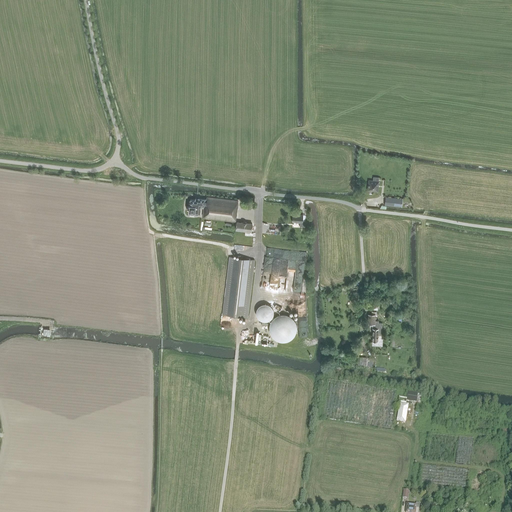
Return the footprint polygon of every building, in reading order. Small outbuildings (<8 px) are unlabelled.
[(372,191),(378,192),(379,181),(368,180),(367,191),(369,191),(369,190),(372,190),(372,191)] [(189,205),(189,206),(188,207),(188,209),(189,211),(189,215),(194,215),(194,213),(199,214),(200,208),(203,208),(203,218),(234,222),(235,221),(238,201),(206,197),(206,199),(199,198),(195,198),(195,200),(190,199),(190,205),(189,205)] [(401,207),(402,199),(385,197),(384,205),(401,207)] [(302,221),(303,215),(292,214),(292,222),(300,222),(299,227),(305,227),(305,221),(302,221)] [(251,231),(252,224),(237,222),(236,230),(245,231),(245,232),(249,232),(249,231),(251,231)] [(247,318),(254,260),(229,257),(222,315),(247,318)] [(265,257),(262,288),(270,289),(272,270),(279,271),(278,290),(286,291),(289,259),(265,257)] [(256,313),(256,314),(256,315),(256,316),(257,316),(257,317),(257,318),(258,318),(258,319),(259,319),(259,320),(260,320),(260,321),(261,321),(262,321),(263,321),(263,322),(264,322),(265,322),(266,322),(266,321),(267,321),(268,321),(269,321),(269,320),(270,320),(270,319),(271,319),(271,318),(272,318),(272,317),(273,317),(273,316),(273,315),(273,314),(273,313),(273,312),(273,311),(273,310),(273,309),(272,309),(272,308),(272,307),(271,307),(271,306),(270,306),(269,305),(268,305),(268,304),(267,304),(266,304),(265,304),(264,304),(263,304),(262,304),(261,305),(260,305),(260,306),(259,306),(258,306),(258,307),(257,307),(257,308),(257,309),(256,309),(256,310),(256,311),(256,312),(256,313)] [(269,326),(269,327),(269,328),(269,329),(269,330),(269,331),(269,332),(270,333),(270,334),(270,335),(271,336),(272,337),(273,338),(274,339),(275,340),(277,341),(278,341),(279,342),(280,342),(282,342),(283,342),(284,342),(285,342),(287,341),(288,341),(289,340),(290,340),(291,339),(292,338),(293,337),(294,336),(295,335),(295,334),(296,333),(296,332),(296,331),(297,330),(297,329),(297,328),(297,327),(296,326),(296,325),(296,324),(296,323),(295,322),(294,321),(294,320),(293,319),(293,318),(292,318),(292,317),(291,317),(290,316),(289,316),(287,315),(286,315),(285,314),(284,314),(282,314),(281,314),(280,314),(280,315),(279,315),(278,315),(277,315),(276,316),(275,317),(274,318),(273,319),(272,319),(271,320),(271,321),(270,323),(269,324),(269,325),(269,326)] [(376,315),(374,315),(368,314),(367,324),(372,324),(372,335),(381,335),(382,324),(378,324),(378,321),(375,321),(376,315)] [(382,346),(383,338),(381,338),(381,335),(372,335),(372,341),(372,345),(382,346)] [(372,366),(373,358),(357,357),(357,364),(372,366)] [(391,429),(397,390),(328,380),(322,418),(391,429)] [(420,403),(422,394),(407,392),(406,398),(399,397),(398,403),(399,404),(396,421),(405,423),(409,404),(406,403),(406,401),(420,403)] [(495,438),(497,414),(459,410),(457,433),(495,438)] [(454,462),(457,437),(430,434),(427,459),(454,462)] [(456,463),(470,465),(474,438),(459,436),(456,463)] [(467,491),(469,470),(421,465),(419,486),(467,491)] [(416,504),(413,504),(407,503),(405,511),(415,511),(416,508),(419,508),(419,503),(416,503),(416,504)]
